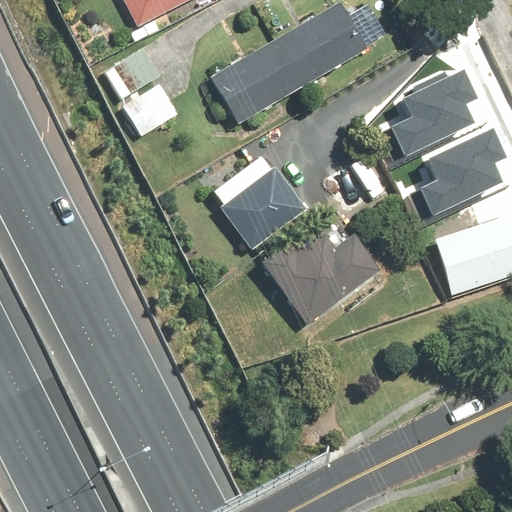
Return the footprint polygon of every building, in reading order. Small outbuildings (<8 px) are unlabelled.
[(118,0),(132,30),(197,0),(118,0)] [(362,0),(334,0),(211,71),(240,122),(385,39),(362,0)] [(144,44),(101,69),(119,99),(162,74),(144,44)] [(395,131),(405,153),(474,123),(466,105),(477,101),(464,71),(397,101),(408,125),(395,131)] [(162,80),(121,105),(141,137),(182,112),(162,80)] [(425,188),(435,211),(504,180),(496,163),(507,158),(494,128),(427,158),(438,183),(425,188)] [(357,147),(320,179),(351,214),(388,182),(357,147)] [(278,157),(215,207),(252,252),(314,203),(278,157)] [(511,215),(438,237),(453,290),(511,273),(511,215)] [(262,263),(306,322),(381,265),(356,233),(339,246),(328,231),(308,246),(299,235),(262,263)]
